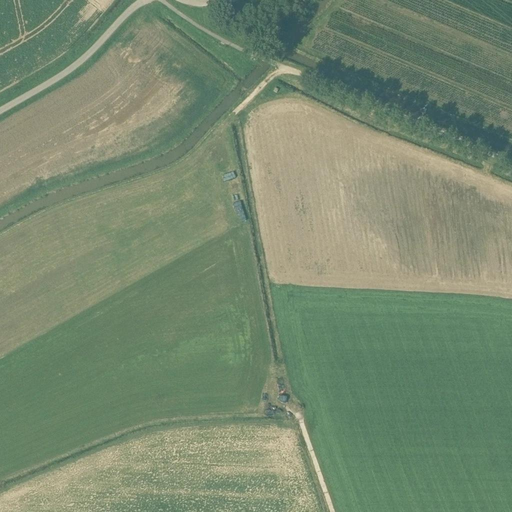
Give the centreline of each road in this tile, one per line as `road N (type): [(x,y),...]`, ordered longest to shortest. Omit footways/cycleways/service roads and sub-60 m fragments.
road 1 (unclassified): [(511,163),(283,66)]
road 2 (unclassified): [(0,110),(83,60),(145,0)]
